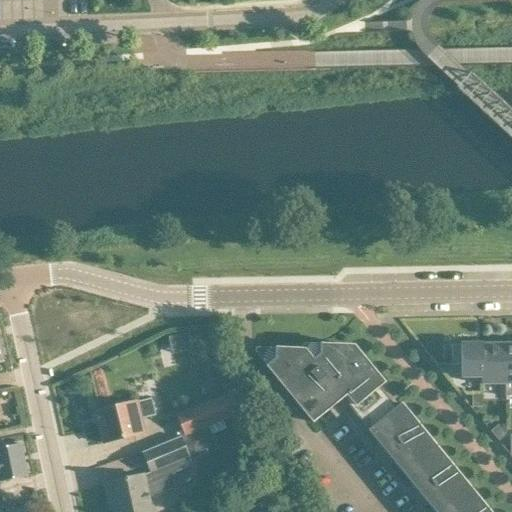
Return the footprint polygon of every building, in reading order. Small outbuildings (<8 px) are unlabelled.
[(482,377),(481,345),(482,345),(482,344),(460,344),(461,346),(452,346),(452,365),(461,364),(461,378),(481,377),(482,377)] [(275,360),(266,366),(267,367),(312,423),(320,416),(328,410),(329,409),(330,408),(337,403),(342,399),(350,408),(362,423),(365,426),(367,430),(368,430),(368,431),(367,431),(377,443),(378,443),(386,453),(390,450),(419,426),(401,404),(395,408),(395,407),(392,404),(389,401),(378,388),(382,385),(384,383),(381,380),(375,372),(354,347),(320,345),(319,355),(312,360),(304,350),(303,350),(275,349),(275,360)] [(505,384),(504,345),(482,345),(481,345),(482,377),(481,377),(481,384),(505,384)] [(180,437),(203,428),(239,413),(231,394),(176,416),(184,435),(180,437)] [(482,407),(482,394),(472,394),(472,407),(482,407)] [(97,412),(104,443),(143,433),(140,418),(154,415),(150,398),(97,412)] [(498,425),(490,432),(498,442),(506,435),(498,425)] [(390,450),(386,453),(394,463),(403,474),(436,447),(419,426),(390,450)] [(203,428),(180,437),(142,453),(150,473),(143,475),(124,479),(105,484),(109,501),(112,500),(114,511),(151,511),(145,485),(192,466),(188,456),(210,447),(203,428)] [(0,482),(8,481),(27,477),(20,444),(0,448),(0,482)] [(403,474),(420,495),(453,468),(436,447),(403,474)] [(420,495),(433,511),(442,511),(470,489),(453,468),(420,495)] [(442,511),(486,511),(488,511),(470,489),(442,511)]
